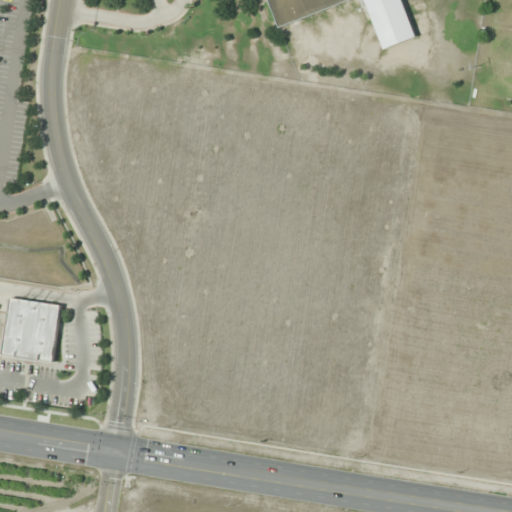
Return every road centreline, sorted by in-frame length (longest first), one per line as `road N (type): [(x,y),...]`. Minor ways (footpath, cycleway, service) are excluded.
road 1 (residential): [(106,511),(125,346),(108,266),(55,141),(50,94),(61,0)]
road 2 (secondary): [(495,511),(0,433)]
